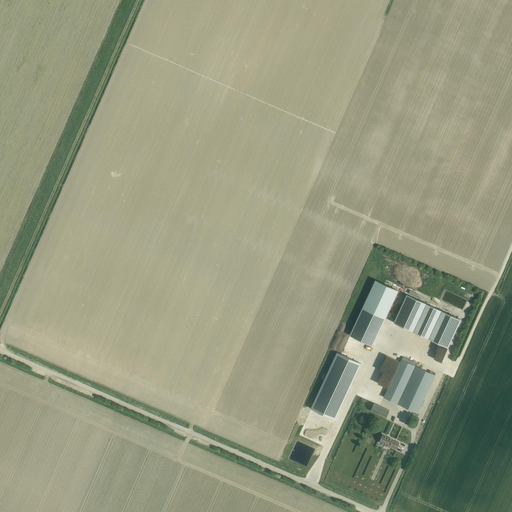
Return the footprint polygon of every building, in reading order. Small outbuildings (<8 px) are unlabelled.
[(375,280),(350,335),(372,345),(398,290),(375,280)] [(461,319),(407,294),(394,323),(448,348),(461,319)] [(338,353),(312,407),(335,418),(361,364),(338,353)] [(402,359),(384,397),(418,413),(435,376),(415,366),(415,365),(402,359)] [(371,411),(386,418),(389,410),(374,403),(371,411)] [(386,447),(389,448),(390,447),(391,448),(391,447),(396,450),(399,443),(393,440),(394,440),(382,434),(379,442),(387,446),(386,447)]
